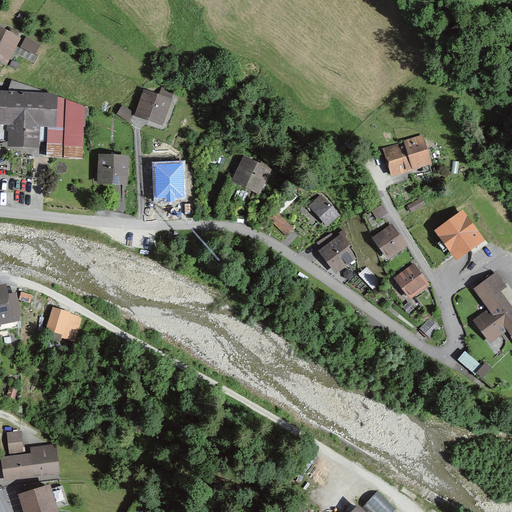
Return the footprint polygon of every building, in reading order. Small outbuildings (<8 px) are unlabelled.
[(0,31),(0,56),(4,59),(18,33),(11,30),(8,36),(0,31)] [(22,47),(35,54),(39,45),(26,38),(22,47)] [(30,88),(13,82),(11,88),(11,95),(0,94),(0,140),(6,141),(6,138),(10,138),(10,132),(13,132),(12,143),(34,144),(35,138),(49,138),(49,144),(82,145),(82,134),(80,134),(81,107),(56,98),(50,97),(50,94),(31,87),(30,88)] [(144,104),(140,114),(159,121),(166,101),(170,102),(172,97),(160,93),(158,98),(144,93),(140,102),(144,104)] [(118,113),(129,120),(133,114),(122,107),(118,113)] [(428,162),(420,137),(387,148),(395,173),(428,162)] [(129,159),(100,157),(100,169),(103,170),(102,180),(123,181),(123,176),(127,176),(127,165),(129,165),(129,159)] [(218,172),(222,161),(210,158),(207,169),(218,172)] [(238,180),(256,189),(268,166),(261,163),(259,167),(244,160),(240,169),(242,171),(238,180)] [(318,207),(316,209),(327,221),(337,212),(322,196),(315,203),(318,207)] [(425,204),(421,198),(408,206),(412,212),(425,204)] [(387,212),(382,205),(372,212),(377,219),(387,212)] [(281,228),(286,234),(292,228),(273,209),(267,215),(280,229),(281,228)] [(462,214),(438,232),(455,255),(479,237),(462,214)] [(391,229),(377,239),(388,255),(403,245),(401,242),(403,240),(396,230),(394,232),(391,229)] [(323,252),(336,269),(348,260),(346,258),(349,255),(345,250),(350,246),(343,238),(323,252)] [(429,285),(413,264),(408,268),(410,271),(399,279),(410,294),(418,289),(420,291),(429,285)] [(373,287),(381,279),(368,266),(360,273),(373,287)] [(511,309),(497,290),(504,285),(496,275),(477,289),(493,311),(478,322),(490,338),(504,327),(507,330),(508,329),(511,333),(511,309)] [(0,320),(10,319),(9,314),(17,313),(15,298),(6,300),(4,293),(0,294),(0,320)] [(413,308),(408,303),(404,307),(409,312),(413,308)] [(60,339),(61,336),(68,315),(53,310),(47,328),(54,330),(53,337),(60,339)] [(80,319),(68,315),(61,336),(74,340),(80,319)] [(428,339),(439,327),(431,319),(420,331),(428,339)] [(488,363),(484,368),(464,351),(458,360),(494,390),(505,377),(488,363)] [(23,451),(20,432),(7,434),(10,453),(23,451)] [(6,477),(58,470),(56,451),(3,459),(6,477)] [(285,489),(307,511),(334,511),(298,476),(285,489)] [(349,488),(342,482),(333,492),(339,498),(349,488)] [(62,486),(50,490),(49,486),(21,495),(25,511),(56,511),(55,508),(68,505),(62,486)]
